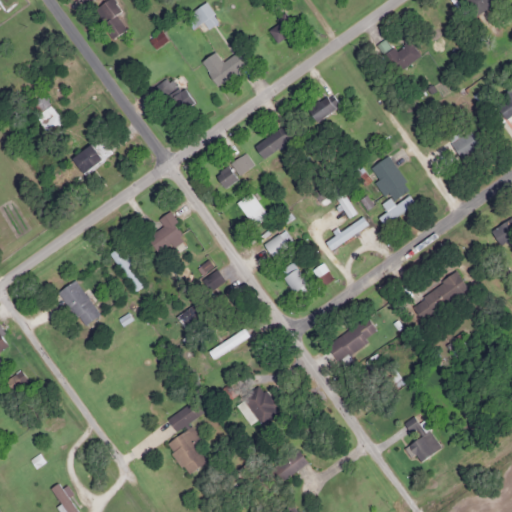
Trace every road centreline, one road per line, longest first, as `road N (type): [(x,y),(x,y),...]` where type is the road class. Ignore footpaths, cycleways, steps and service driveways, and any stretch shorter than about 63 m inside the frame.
road 1 (residential): [(422,511),(52,0)]
road 2 (residential): [(0,283),(396,0)]
road 3 (residential): [(0,287),(159,511)]
road 4 (residential): [(511,173),(296,331)]
